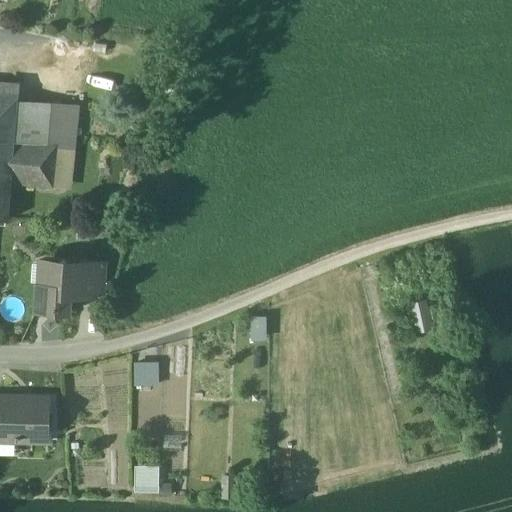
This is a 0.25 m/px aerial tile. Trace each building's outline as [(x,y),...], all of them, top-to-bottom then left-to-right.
[(19,86),(0,84),(0,88),(0,99),(17,101),(19,86)] [(0,99),(0,221),(7,222),(10,183),(14,141),(17,101),(0,99)] [(78,108),(17,101),(14,141),(57,146),(57,150),(74,152),(78,108)] [(57,146),(14,141),(10,183),(53,188),(57,150),(57,146)] [(74,152),(57,150),(53,188),(70,190),(74,152)] [(41,257),(39,283),(48,283),(50,264),(58,265),(64,259),(41,257)] [(64,259),(58,265),(50,264),(48,283),(39,283),(37,311),(57,312),(61,317),(66,313),(68,313),(70,296),(80,297),(82,266),(80,266),(81,261),(64,259)] [(104,262),(81,261),(80,266),(82,266),(80,297),(102,298),(104,262)] [(418,332),(435,329),(430,298),(413,301),(418,332)] [(256,336),(265,336),(265,315),(255,315),(256,336)] [(137,360),(138,384),(162,384),(161,360),(137,360)] [(1,397),(0,396),(0,439),(48,441),(49,403),(26,402),(26,398),(1,397)] [(235,476),(224,476),(223,498),(235,498),(235,476)]
